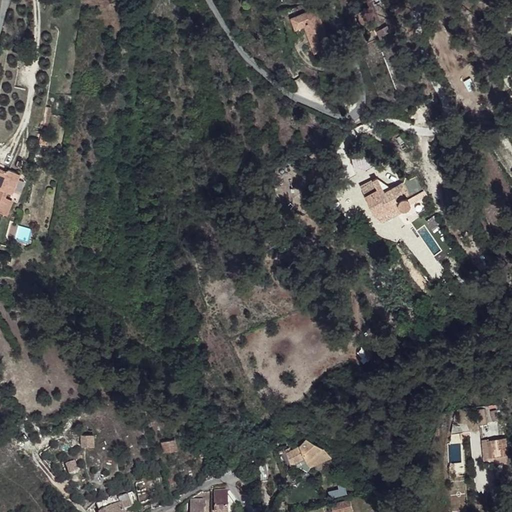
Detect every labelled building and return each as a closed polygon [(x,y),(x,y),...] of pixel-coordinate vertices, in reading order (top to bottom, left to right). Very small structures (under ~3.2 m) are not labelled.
[(369,7),(357,12),(364,30),(377,25),(369,7)] [(316,9),(311,11),(315,21),(320,19),(316,9)] [(311,11),(291,18),(295,29),(304,26),(314,53),(330,47),(320,19),(315,21),(311,11)] [(387,26),(376,31),(381,40),(391,35),(387,26)] [(46,145),(48,135),(41,134),(40,144),(46,145)] [(326,158),(308,164),(311,173),(329,167),(326,158)] [(439,171),(445,182),(450,179),(443,168),(439,171)] [(366,196),(365,196),(375,215),(384,222),(401,213),(400,209),(427,196),(418,176),(410,179),(405,178),(404,182),(384,192),(377,178),(361,186),(366,196)] [(0,212),(7,215),(13,200),(6,197),(2,206),(0,205),(0,212)] [(481,408),(483,426),(489,425),(487,407),(481,408)] [(498,408),(493,409),(496,422),(501,420),(498,408)] [(94,447),(93,435),(82,435),(82,447),(94,447)] [(490,440),(490,439),(484,440),(486,461),(493,460),(493,464),(511,463),(507,438),(490,440)] [(177,450),(175,440),(162,442),(164,452),(177,450)] [(309,461),(324,449),(307,440),(300,447),(306,459),(308,463),(309,461)] [(295,465),(306,459),(300,447),(288,454),(292,466),(295,465)] [(306,459),(295,465),(309,473),(313,466),(309,461),(308,463),(306,459)] [(78,472),(74,462),(66,465),(70,475),(78,472)] [(363,477),(367,473),(361,468),(358,473),(363,477)] [(328,488),(329,497),(346,495),(345,486),(328,488)] [(211,511),(227,511),(228,492),(214,492),(214,511),(211,511)] [(117,496),(97,505),(99,511),(124,511),(136,507),(133,494),(119,499),(117,496)] [(350,500),(332,504),(333,511),(344,511),(352,510),(350,500)] [(204,511),(205,501),(190,501),(189,511),(204,511)]
